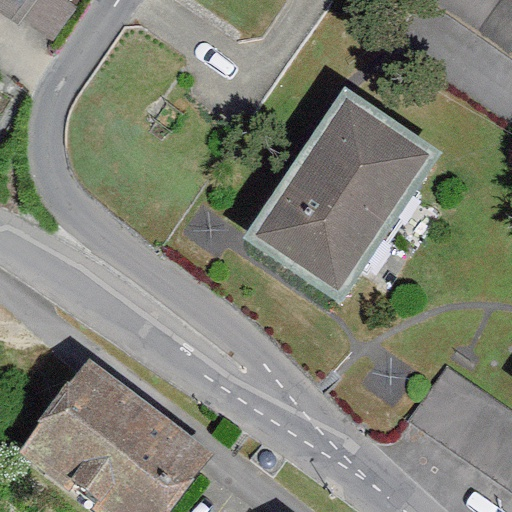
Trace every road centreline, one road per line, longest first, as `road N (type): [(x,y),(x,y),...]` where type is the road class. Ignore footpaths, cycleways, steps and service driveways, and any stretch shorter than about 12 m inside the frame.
road 1 (residential): [(117,0),(44,129),(46,173),(68,230),(193,314),(269,381),(305,444)]
road 2 (residential): [(0,239),(305,444)]
road 3 (residential): [(383,0),(511,87)]
